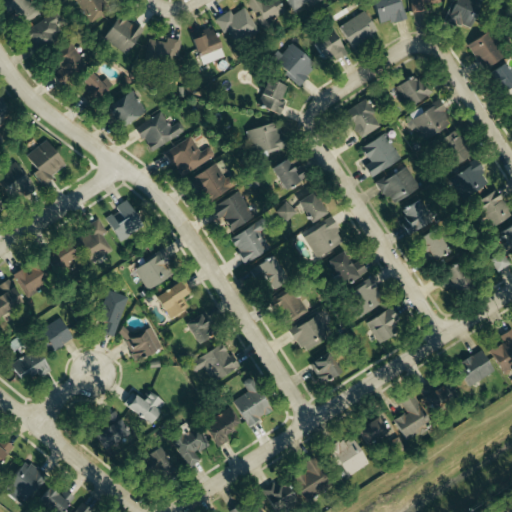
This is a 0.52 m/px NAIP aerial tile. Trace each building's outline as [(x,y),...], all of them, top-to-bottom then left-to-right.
[(4,0),(1,2),(17,28),(40,13),(32,0),(4,0)] [(113,0),(78,0),(90,21),(117,7),(113,0)] [(247,0),(260,26),(285,14),(278,0),(263,0),(261,1),(260,0),(247,0)] [(285,0),(293,11),(304,4),(308,9),(321,0),(285,0)] [(404,19),(399,0),(372,0),(378,25),(404,19)] [(425,12),(424,3),(440,2),(439,0),(409,0),(410,13),(425,12)] [(472,27),(482,0),(454,0),(448,18),(472,27)] [(224,33),(228,30),(236,42),(257,28),(242,4),(216,22),(224,33)] [(62,32),(56,23),(61,20),(56,12),(26,31),(36,48),(62,32)] [(350,47),(377,34),(366,12),(339,25),(350,47)] [(142,30),(119,15),(104,37),(127,53),(142,30)] [(214,30),(192,36),(200,65),(223,58),(214,30)] [(345,52),(334,30),(312,42),(323,64),(345,52)] [(503,57),(488,32),(468,44),(484,69),(503,57)] [(150,39),(145,57),(175,65),(181,41),(167,38),(165,43),(150,39)] [(54,55),(60,65),(54,69),(60,78),(84,63),(72,43),(54,55)] [(316,64),(291,44),(274,64),(299,85),(316,64)] [(511,85),(511,74),(506,63),(490,70),(501,91),(511,85)] [(92,103),(112,87),(106,78),(100,83),(91,73),(76,84),(92,103)] [(428,95),(417,74),(395,85),(406,106),(428,95)] [(279,113),(288,86),(266,79),(257,106),(279,113)] [(146,112),(133,90),(106,106),(119,128),(146,112)] [(359,139),(381,126),(365,99),(344,112),(359,139)] [(438,102),(422,109),(421,108),(411,113),(426,144),(453,132),(438,102)] [(0,123),(10,114),(0,104),(0,123)] [(135,129),(152,153),(184,130),(178,122),(171,127),(160,111),(135,129)] [(248,131),(257,156),(286,146),(276,120),(248,131)] [(369,163),(364,166),(370,177),(401,159),(385,132),(360,147),(369,163)] [(215,156),(210,146),(200,152),(191,136),(164,153),(180,178),(215,156)] [(451,167),(470,158),(460,136),(440,145),(451,167)] [(65,165),(45,140),(23,158),(44,183),(65,165)] [(300,167),(293,171),(287,159),(271,167),(283,190),(306,177),(300,167)] [(191,177),(204,202),(231,188),(222,170),(227,167),(223,160),(191,177)] [(0,171),(0,181),(10,201),(32,189),(18,163),(0,171)] [(463,197),(485,186),(474,164),(452,175),(463,197)] [(419,187),(405,165),(377,184),(391,205),(419,187)] [(510,216),(495,190),(474,202),(489,228),(510,216)] [(226,231),(253,219),(240,191),(214,203),(226,231)] [(326,213),(312,192),(297,203),(311,223),(326,213)] [(117,242),(142,231),(128,200),(115,206),(118,212),(106,218),(117,242)] [(427,224),(419,201),(401,208),(410,231),(427,224)] [(297,213),(286,202),(275,212),(286,223),(297,213)] [(112,250),(103,235),(106,233),(98,219),(84,228),(87,233),(78,238),(93,262),(112,250)] [(313,255),(343,244),(334,220),(304,231),(313,255)] [(243,263),(269,250),(255,224),(230,238),(243,263)] [(509,253),(511,251),(511,224),(498,232),(509,253)] [(448,251),(434,232),(419,243),(433,261),(448,251)] [(80,263),(72,242),(43,253),(51,274),(80,263)] [(165,279),(159,269),(170,262),(162,250),(133,269),(147,291),(165,279)] [(351,266),(342,251),(326,260),(342,286),(366,272),(360,261),(351,266)] [(497,272),(509,264),(502,252),(490,260),(497,272)] [(249,272),(258,284),(264,280),(269,286),(283,275),(269,256),(249,272)] [(25,268),(14,274),(25,298),(49,287),(38,263),(25,269),(25,268)] [(454,291),(466,283),(454,264),(437,276),(443,285),(448,282),(454,291)] [(384,298),(369,278),(348,294),(362,314),(384,298)] [(0,294),(0,316),(22,302),(7,279),(0,283),(0,285),(4,292),(0,294)] [(178,299),(188,293),(181,281),(155,297),(168,319),(184,309),(178,299)] [(307,312),(292,288),(275,300),(282,311),(277,314),(285,326),(307,312)] [(100,332),(113,337),(127,297),(107,290),(97,317),(104,319),(100,332)] [(379,343),(394,333),(389,325),(397,320),(389,307),(366,323),(379,343)] [(302,353),(331,335),(318,313),(289,331),(302,353)] [(185,323),(194,344),(211,336),(202,315),(185,323)] [(50,351),(71,340),(60,318),(38,329),(50,351)] [(161,349),(151,326),(130,336),(125,326),(118,329),(133,361),(161,349)] [(490,349),(499,372),(511,366),(511,329),(499,334),(503,344),(490,349)] [(189,364),(194,373),(205,366),(215,382),(238,367),(222,342),(189,364)] [(467,387),(493,372),(481,350),(455,366),(467,387)] [(9,363),(17,381),(44,369),(36,351),(9,363)] [(311,362),(318,382),(338,374),(331,354),(311,362)] [(430,407),(452,394),(445,383),(436,388),(432,381),(419,389),(430,407)] [(232,400),(244,425),(266,416),(254,390),(232,400)] [(130,393),(122,407),(151,424),(163,402),(147,392),(142,400),(130,393)] [(408,441),(433,423),(410,392),(398,401),(406,412),(393,421),(408,441)] [(238,423),(226,407),(202,427),(218,448),(228,439),(224,434),(238,423)] [(394,453),(404,447),(383,413),(355,430),(366,447),(384,436),(394,453)] [(170,439),(183,460),(208,444),(196,424),(170,439)] [(328,451),(348,478),(369,463),(348,436),(328,451)] [(3,440),(0,444),(0,461),(12,446),(3,440)] [(153,476),(175,461),(163,443),(140,458),(153,476)] [(301,497),(328,483),(314,457),(301,463),(305,470),(291,478),(301,497)] [(4,485),(22,501),(44,478),(26,461),(4,485)] [(274,511),(293,500),(280,480),(261,492),(274,511)] [(48,511),(59,511),(72,499),(55,483),(38,501),(48,511)] [(261,511),(255,501),(236,511),(261,511)] [(72,511),(90,511),(92,511),(78,503),(72,511)]
